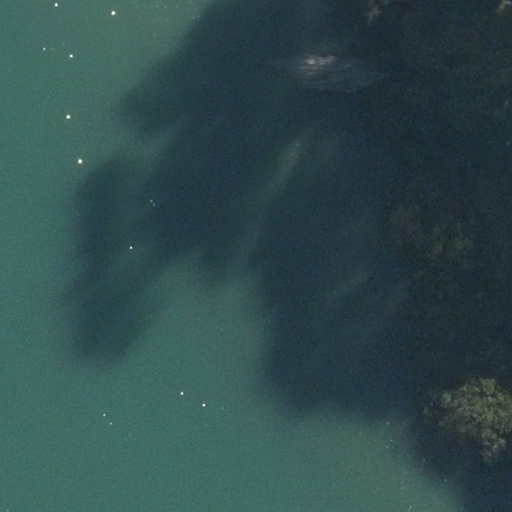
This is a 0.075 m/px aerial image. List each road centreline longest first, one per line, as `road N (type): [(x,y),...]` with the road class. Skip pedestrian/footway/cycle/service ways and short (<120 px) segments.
road 1 (trunk): [(511,303),(0,451)]
road 2 (trunk): [(0,357),(511,211)]
